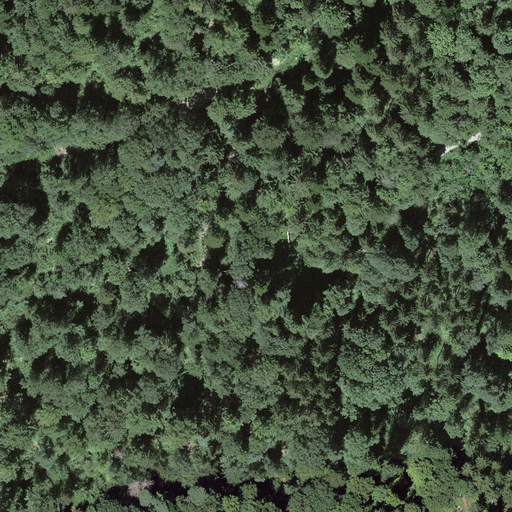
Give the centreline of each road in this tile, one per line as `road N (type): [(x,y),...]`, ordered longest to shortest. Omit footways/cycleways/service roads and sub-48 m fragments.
road 1 (track): [(325,511),(346,467),(336,338),(354,265),(437,153),(475,136),(511,135)]
road 2 (track): [(323,0),(277,62),(202,95),(167,92),(134,48)]
